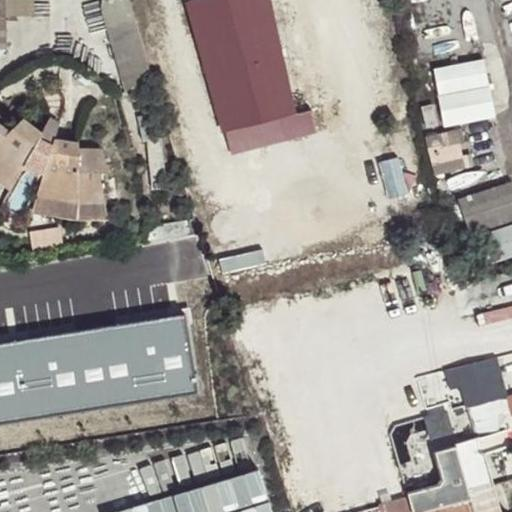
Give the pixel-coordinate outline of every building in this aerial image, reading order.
[(135,20),(128,0),(113,0),(121,24),(135,20)] [(320,108),(290,0),(199,0),(185,3),(208,82),(186,87),(174,91),(182,118),(201,113),(217,173),(246,166),(236,129),(320,108)] [(135,20),(121,24),(107,28),(121,75),(149,65),(148,65),(135,20)] [(174,91),(186,87),(175,48),(163,51),(174,91)] [(436,70),(443,127),(494,120),(487,64),(436,70)] [(36,142),(41,134),(24,118),(8,131),(0,124),(0,157),(20,174),(24,167),(43,175),(38,189),(77,195),(77,191),(103,191),(100,172),(109,172),(103,150),(80,150),(79,142),(55,139),(51,149),(36,142)] [(49,118),(41,134),(36,142),(51,149),(55,139),(60,123),(49,118)] [(440,171),(474,165),(466,126),(433,132),(440,171)] [(0,157),(0,181),(11,190),(20,174),(0,157)] [(249,175),(246,166),(217,173),(220,183),(249,175)] [(452,188),(464,224),(511,208),(511,187),(506,171),(452,188)] [(105,204),(103,191),(77,191),(77,195),(38,189),(36,199),(78,204),(105,204)] [(511,211),(472,224),(481,254),(511,243),(511,211)] [(198,236),(194,218),(149,226),(152,244),(198,236)] [(187,321),(0,349),(0,427),(198,398),(187,321)] [(253,438),(185,452),(190,477),(198,475),(197,474),(258,462),(253,438)] [(376,509),(377,511),(501,511),(483,453),(458,460),(469,497),(423,511),(410,511),(407,500),(376,509)]
